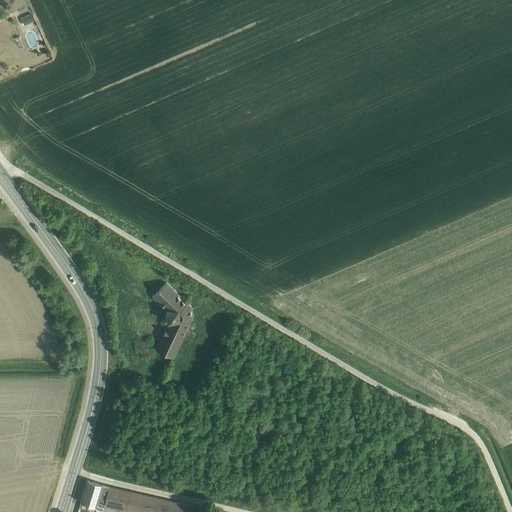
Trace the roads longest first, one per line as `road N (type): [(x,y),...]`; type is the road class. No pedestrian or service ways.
road 1 (unclassified): [(510,511),(484,448),(466,428),(399,397),(19,172),(0,169)]
road 2 (secondary): [(0,174),(81,288),(98,328),(98,379),(73,471)]
road 3 (unclassified): [(239,511),(73,471)]
